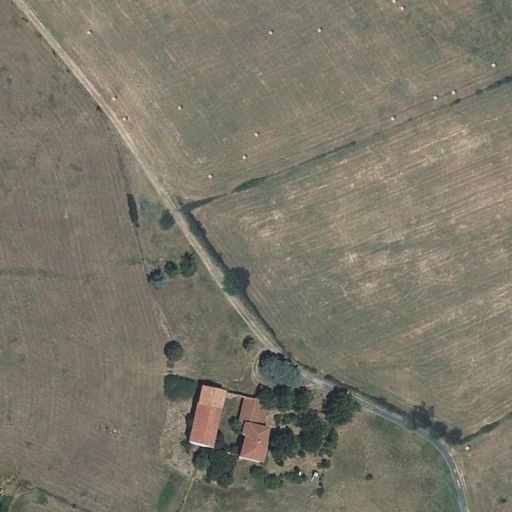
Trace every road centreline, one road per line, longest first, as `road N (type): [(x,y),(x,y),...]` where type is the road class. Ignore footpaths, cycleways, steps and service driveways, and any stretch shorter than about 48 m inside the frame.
road 1 (track): [(269,348),(139,155),(10,0)]
road 2 (unclassified): [(465,511),(438,442),(307,378),(269,348)]
